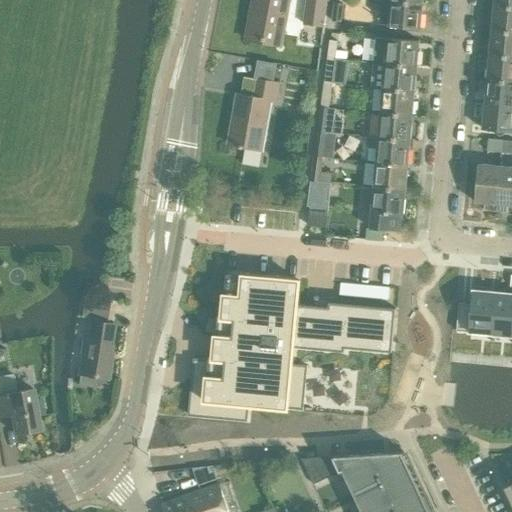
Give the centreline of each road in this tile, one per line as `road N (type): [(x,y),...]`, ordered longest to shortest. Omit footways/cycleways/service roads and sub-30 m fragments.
road 1 (residential): [(511,248),(457,242),(438,223),(458,0)]
road 2 (tertiary): [(102,466),(128,423),(160,284)]
road 3 (tertiary): [(160,284),(182,204),(183,116)]
road 4 (tertiary): [(183,116),(162,200),(160,284)]
